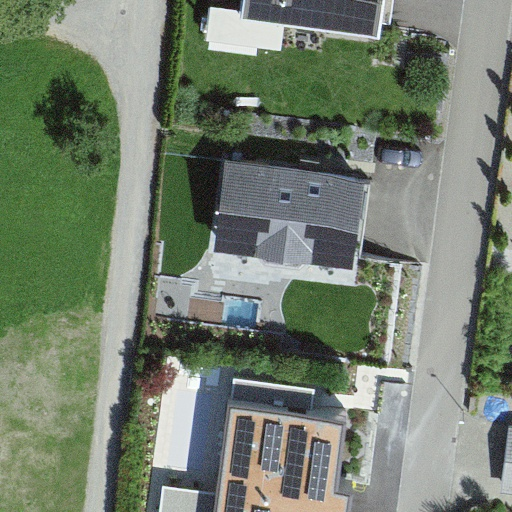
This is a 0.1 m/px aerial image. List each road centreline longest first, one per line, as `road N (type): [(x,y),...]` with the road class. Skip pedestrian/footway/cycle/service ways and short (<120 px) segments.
road 1 (residential): [(497,0),(430,511)]
road 2 (track): [(164,0),(106,511)]
